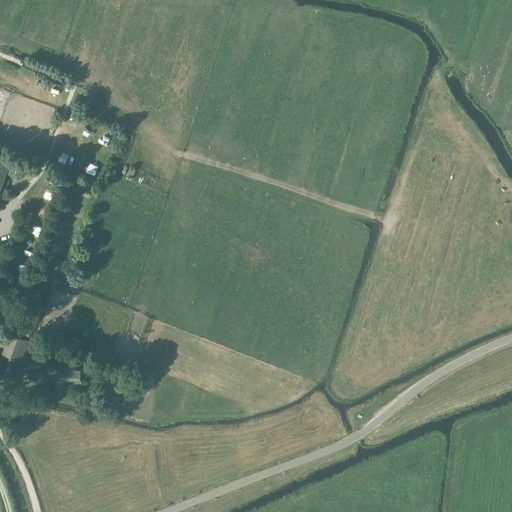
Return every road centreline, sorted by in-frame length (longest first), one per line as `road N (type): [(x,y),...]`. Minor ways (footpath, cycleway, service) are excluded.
road 1 (unclassified): [(165,511),(338,444),(473,353),(511,337)]
road 2 (track): [(0,240),(16,199),(42,169),(73,88),(0,55)]
